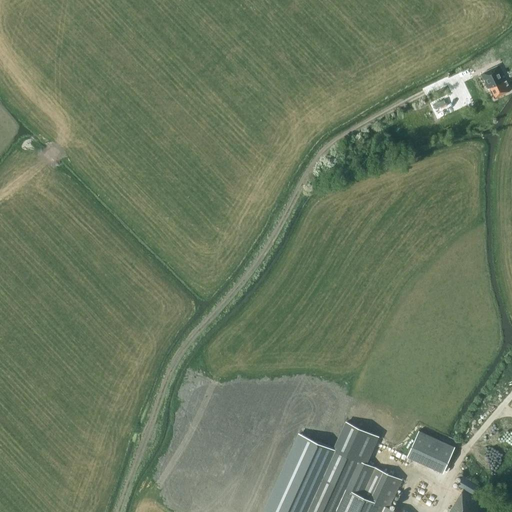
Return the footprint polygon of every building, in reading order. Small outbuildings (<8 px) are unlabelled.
[(490,87),(495,98),(511,90),(505,80),(506,79),(499,65),(481,74),(488,88),(490,87)] [(440,471),(452,444),(416,428),(404,454),(440,471)] [(399,511),(388,507),(401,479),(375,467),(362,495),(376,502),(371,511),(399,511)] [(449,511),(502,511),(473,494),(478,485),(463,476),(457,485),(464,489),(449,511)] [(334,511),(345,488),(321,477),(306,511),(334,511)]
